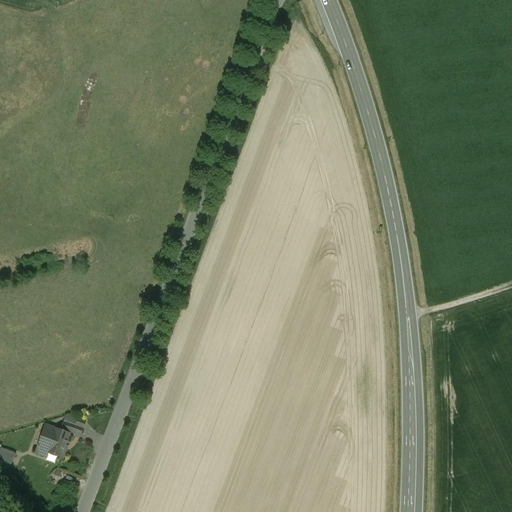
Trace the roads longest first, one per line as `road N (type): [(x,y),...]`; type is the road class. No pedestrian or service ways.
road 1 (unclassified): [(277,0),(82,511)]
road 2 (secondary): [(328,0),(369,114),(398,253),(409,332),(410,511)]
